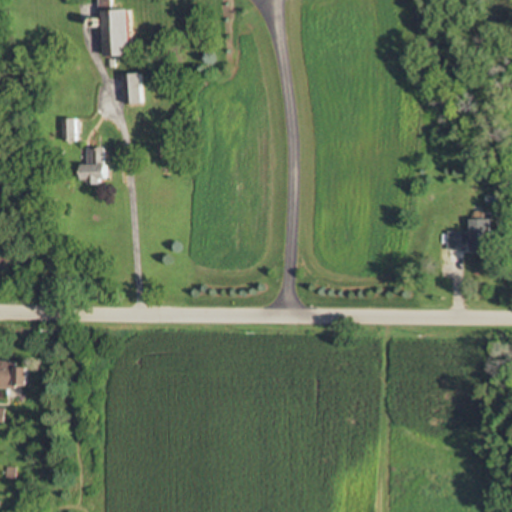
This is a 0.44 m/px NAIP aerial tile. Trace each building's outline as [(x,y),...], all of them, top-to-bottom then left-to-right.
[(108,11),(109,58),(136,57),(135,11),(108,11)] [(144,104),(144,75),(128,75),(128,104),(144,104)] [(81,118),(67,118),(67,141),(81,141),(81,118)] [(86,162),(86,183),(111,183),(111,146),(90,146),(90,162),(86,162)] [(474,231),(452,231),(452,250),(493,250),(494,219),(474,218),(474,231)] [(31,387),(31,361),(2,361),(2,387),(31,387)]
